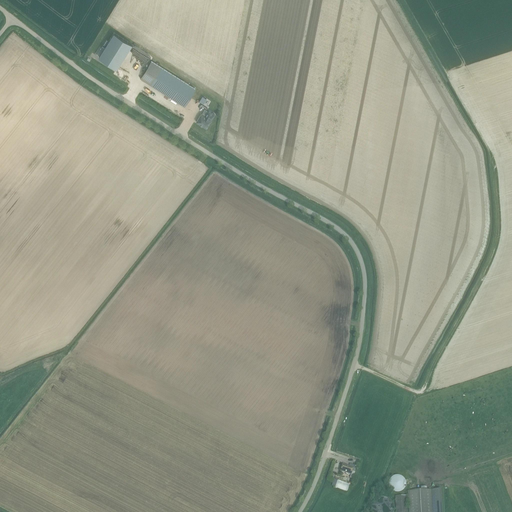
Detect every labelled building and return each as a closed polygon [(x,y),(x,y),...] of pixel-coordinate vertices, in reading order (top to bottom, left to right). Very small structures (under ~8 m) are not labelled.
[(105,47),(102,46),(100,51),(102,52),(99,57),(117,68),(132,44),(114,33),(105,47)] [(151,61),(140,78),(185,106),(195,89),(151,61)] [(206,115),(205,116),(201,114),(196,122),(207,128),(211,120),(215,114),(208,111),(206,115)] [(343,464),(340,472),(351,475),(350,478),(353,479),(355,472),(352,471),(353,468),(343,464)] [(399,476),(396,476),(394,477),(391,478),(390,480),(389,483),(388,485),(389,488),(390,490),(392,492),(395,493),(397,493),(400,493),(402,491),(404,489),(405,487),(406,484),(405,481),(404,479),(402,477),(399,476)] [(441,511),(440,489),(407,492),(408,511),(406,511),(406,496),(396,496),(396,511),(441,511)]
